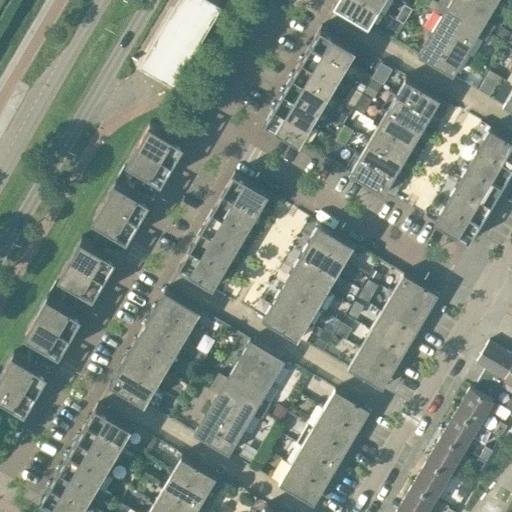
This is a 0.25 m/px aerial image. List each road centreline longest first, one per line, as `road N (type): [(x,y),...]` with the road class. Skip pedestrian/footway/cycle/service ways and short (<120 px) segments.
road 1 (residential): [(0,481),(211,131)]
road 2 (residential): [(483,293),(211,131)]
road 3 (tertiary): [(0,257),(150,0)]
road 4 (residential): [(354,511),(483,293)]
road 5 (tertiary): [(103,0),(0,177)]
road 6 (residential): [(211,131),(288,0)]
